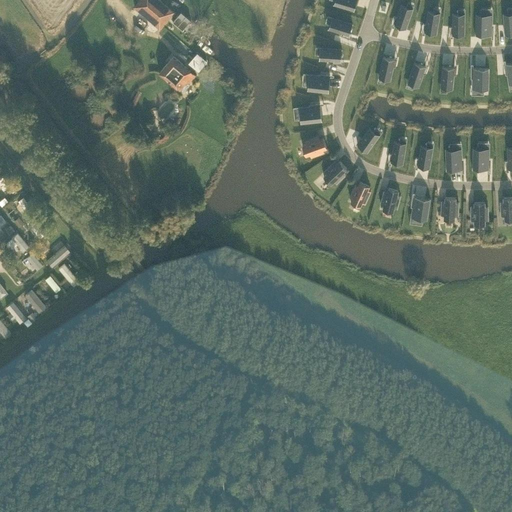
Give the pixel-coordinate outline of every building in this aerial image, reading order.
[(176,17),(158,0),(146,0),(138,9),(162,32),(176,17)] [(336,0),(336,4),(354,10),(357,0),(336,0)] [(401,5),(395,24),(406,28),(413,9),(401,5)] [(181,11),(173,21),(183,29),(191,19),(181,11)] [(428,11),(425,31),(437,33),(440,13),(428,11)] [(453,14),(452,34),(464,34),(465,14),(453,14)] [(477,15),(476,34),(492,35),(492,16),(477,15)] [(333,18),(329,29),(349,35),(352,23),(333,18)] [(169,35),(173,39),(179,34),(174,29),(169,35)] [(321,48),(321,60),(341,61),(342,49),(321,48)] [(197,53),(190,61),(198,69),(206,61),(197,53)] [(174,56),(159,72),(172,83),(180,89),(182,90),(185,90),(188,85),(188,83),(186,82),(187,81),(188,82),(195,74),(174,56)] [(384,56),(379,76),(391,78),(395,59),(384,56)] [(415,62),(408,81),(420,85),(426,66),(415,62)] [(443,66),(441,86),(453,87),(455,67),(443,66)] [(474,67),(473,87),(489,87),(489,68),(474,67)] [(330,76),(311,74),(310,89),(329,91),(330,76)] [(137,92),(131,104),(135,106),(141,94),(137,92)] [(320,105),(301,107),(303,122),(322,120),(320,105)] [(370,128),(358,144),(367,151),(379,135),(370,128)] [(323,149),(327,147),(323,137),(320,139),(319,136),(306,140),(307,144),(303,145),(306,155),(310,153),(311,156),(324,152),(323,149)] [(394,141),(391,161),(403,163),(406,143),(394,141)] [(421,145),(418,165),(429,167),(433,147),(421,145)] [(474,149),(473,168),(488,168),(489,149),(474,149)] [(461,150),(446,150),(446,169),(462,169),(461,150)] [(344,171),(347,168),(340,160),(337,163),(335,161),(325,170),(327,173),(324,176),(331,183),(334,180),(337,183),(347,173),(344,171)] [(9,169),(2,173),(12,189),(18,185),(9,169)] [(370,186),(359,181),(358,184),(355,183),(349,197),(352,198),(350,202),(361,206),(363,202),(365,204),(371,191),(368,189),(370,186)] [(398,194),(399,190),(389,187),(388,191),(384,190),(381,204),(384,204),(383,209),(393,211),(394,207),(397,208),(401,195),(398,194)] [(29,210),(34,206),(24,193),(18,197),(29,210)] [(415,196),(412,215),(427,218),(430,199),(415,196)] [(511,196),(504,197),(504,201),(500,201),(501,215),(505,215),(505,219),(511,218),(511,196)] [(456,201),(456,197),(445,197),(445,201),(442,200),(441,214),(444,214),(444,219),(454,219),(455,215),(458,215),(459,201),(456,201)] [(485,206),(485,202),(475,202),(475,206),(471,206),(471,219),(475,219),(475,224),(485,224),(485,219),(488,219),(488,206),(485,206)] [(33,215),(27,219),(40,235),(46,231),(33,215)] [(7,238),(13,244),(17,241),(25,249),(31,243),(18,228),(7,238)] [(40,244),(43,249),(48,245),(45,240),(40,244)] [(66,241),(47,256),(53,262),(71,247),(66,241)] [(31,251),(26,255),(35,267),(41,262),(31,251)] [(65,259),(59,265),(74,281),(80,276),(65,259)] [(45,275),(56,289),(62,284),(51,271),(45,275)] [(0,293),(1,294),(8,289),(0,276),(0,293)] [(25,290),(40,308),(47,302),(33,284),(25,290)] [(13,297),(7,301),(18,313),(23,308),(13,297)] [(22,310),(18,314),(24,319),(28,315),(22,310)] [(0,327),(5,334),(12,329),(0,312),(0,311),(0,327)]
